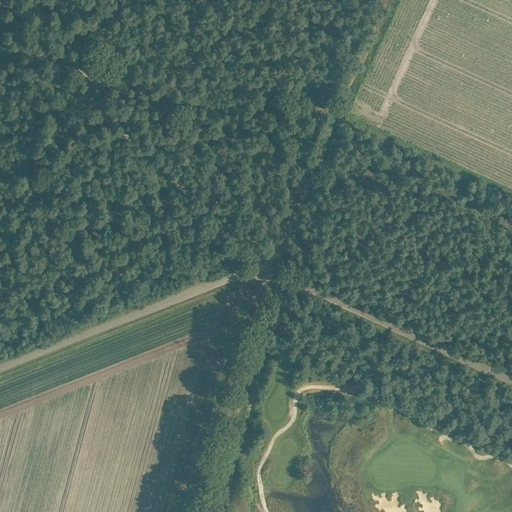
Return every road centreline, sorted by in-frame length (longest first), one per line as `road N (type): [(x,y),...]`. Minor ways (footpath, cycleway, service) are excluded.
road 1 (track): [(266,266),(0,24)]
road 2 (track): [(266,266),(389,0)]
road 3 (unclassified): [(0,370),(266,266)]
road 4 (unclassified): [(511,378),(266,266)]
road 5 (unclassified): [(266,266),(205,511)]
